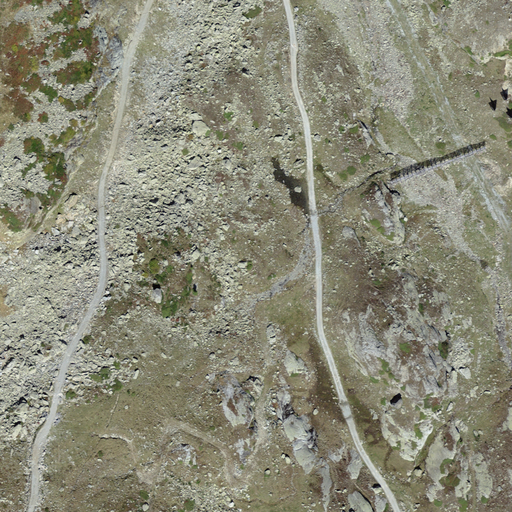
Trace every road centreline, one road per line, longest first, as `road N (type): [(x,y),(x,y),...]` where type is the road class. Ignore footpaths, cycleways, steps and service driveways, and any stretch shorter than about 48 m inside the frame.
road 1 (track): [(286,0),(306,121),(320,324),(351,424),(397,511)]
road 2 (track): [(152,0),(110,156),(94,286),(41,431),(26,511)]
road 3 (track): [(393,0),(511,234)]
